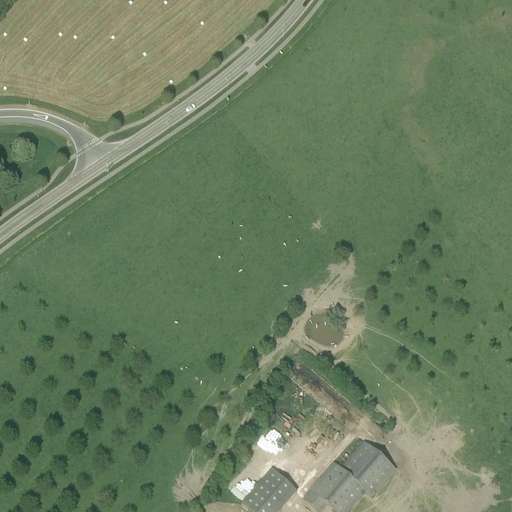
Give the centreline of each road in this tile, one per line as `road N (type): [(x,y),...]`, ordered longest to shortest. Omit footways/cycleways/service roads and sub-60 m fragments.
road 1 (secondary): [(102,164),(206,93),(303,0)]
road 2 (secondary): [(0,234),(102,164)]
road 3 (motorway): [(0,113),(67,126),(102,164)]
